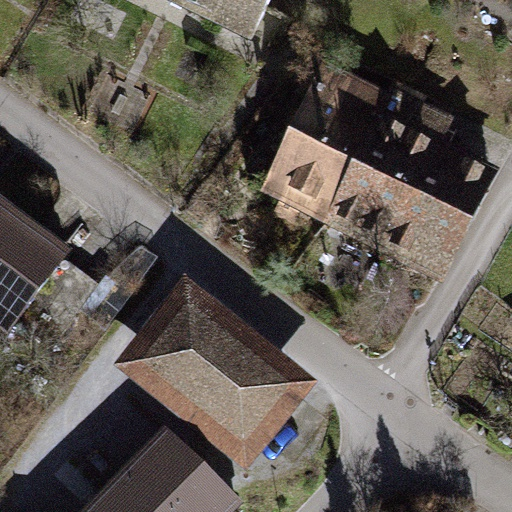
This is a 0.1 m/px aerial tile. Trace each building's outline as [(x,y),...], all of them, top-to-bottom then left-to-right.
[(103,0),(248,68),(275,0),(103,0)] [(265,201),(330,233),(392,107),(327,75),(265,201)] [(444,287),(506,162),(392,107),(330,233),(444,287)] [(0,214),(0,340),(8,347),(70,269),(0,214)] [(187,293),(121,373),(241,471),(307,391),(187,293)] [(232,511),(163,443),(93,511),(232,511)]
